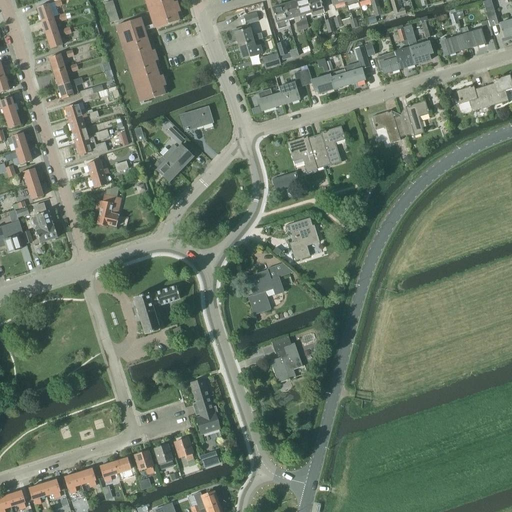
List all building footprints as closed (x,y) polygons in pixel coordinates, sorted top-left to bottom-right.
[(148,0),(158,28),(180,21),(173,0),(148,0)] [(308,0),(301,0),(296,2),(300,16),(299,17),(300,22),(301,22),(304,30),(308,29),(305,21),(304,15),(311,13),(312,13),(308,0)] [(320,0),(308,0),(312,13),(311,13),(312,17),(324,13),(320,0)] [(381,16),(376,0),(369,0),(372,7),(373,7),(376,17),(381,16)] [(396,0),(390,0),(395,16),(395,17),(405,15),(403,10),(403,9),(399,10),(396,0)] [(296,2),(284,5),(288,20),(299,17),(300,16),(296,2)] [(49,4),(37,8),(42,22),(53,18),(49,4)] [(284,5),(272,9),(279,30),(290,26),(288,20),(284,5)] [(490,27),(498,25),(494,11),(486,13),(490,27)] [(458,24),(455,14),(451,15),(449,16),(451,26),(458,24)] [(64,15),(58,17),(59,21),(60,22),(60,23),(63,21),(66,21),(64,15)] [(256,15),(245,19),(246,25),(258,22),(256,15)] [(53,18),(42,22),(46,35),(57,32),(55,23),(59,21),(58,17),(53,18)] [(340,17),(334,19),(337,29),(342,27),(351,24),(350,21),(349,19),(341,21),(340,17)] [(165,95),(145,31),(141,18),(119,25),(143,102),(165,95)] [(351,21),(350,21),(351,24),(352,29),(358,27),(356,19),(351,21)] [(331,20),(325,22),(328,33),(334,32),(331,20)] [(504,38),(511,35),(511,20),(499,24),(504,38)] [(300,22),(295,24),(297,32),(304,30),(301,22),(300,22)] [(487,22),(481,24),(485,38),(491,36),(487,22)] [(426,38),(433,36),(429,23),(422,25),(426,38)] [(71,34),(69,30),(69,28),(62,30),(64,36),(71,34)] [(428,42),(415,46),(410,28),(403,30),(407,41),(406,41),(408,49),(409,48),(411,54),(414,66),(430,61),(428,55),(432,54),(428,42)] [(485,44),(480,30),(468,34),(466,28),(460,30),(462,36),(466,50),(485,44)] [(240,29),(231,32),(234,41),(236,40),(238,47),(253,42),(252,42),(262,39),(260,34),(259,35),(251,37),(249,29),(241,31),(240,29)] [(400,43),(406,41),(407,41),(403,30),(396,32),(400,43)] [(57,32),(46,35),(50,49),(62,46),(59,36),(58,32),(57,32)] [(444,57),(466,50),(462,36),(445,41),(445,39),(439,40),(444,57)] [(253,42),(238,47),(242,59),(261,54),(259,46),(254,47),(253,42)] [(283,61),(292,58),(290,53),(287,54),(284,43),(278,44),(283,61)] [(365,46),(368,57),(375,56),(371,44),(365,46)] [(363,47),(354,49),(357,61),(358,64),(359,64),(361,70),(369,67),(363,47)] [(399,70),(414,66),(411,54),(409,48),(408,49),(394,53),(399,70)] [(67,59),(73,57),(72,51),(65,53),(67,59)] [(384,75),(399,70),(394,53),(375,59),(379,72),(382,71),(384,75)] [(53,72),(65,69),(60,55),(49,58),(53,72)] [(276,55),(262,59),(265,69),(279,65),(276,55)] [(358,64),(344,68),(344,70),(345,74),(349,86),(364,81),(361,70),(359,64),(358,64)] [(78,71),(76,65),(70,67),(71,73),(78,71)] [(57,86),(69,82),(65,69),(53,72),(57,86)] [(308,70),(301,72),(305,86),(312,84),(314,92),(317,91),(318,95),(333,90),(329,76),(322,78),(311,81),(308,70)] [(343,71),(329,75),(329,76),(333,90),(349,86),(345,74),(344,70),(343,71)] [(296,83),(278,88),(280,94),(284,106),(299,101),(295,89),(298,89),(305,86),(301,72),(298,73),(295,74),(293,74),(296,83)] [(505,91),(511,89),(511,81),(510,75),(493,81),(494,84),(484,87),(490,107),(508,102),(505,91)] [(0,93),(9,90),(4,76),(0,77),(0,93)] [(73,96),(73,95),(78,93),(75,86),(83,84),(81,79),(69,82),(57,86),(62,100),(73,96)] [(484,87),(475,90),(474,86),(456,92),(460,105),(469,102),(472,112),(490,107),(484,87)] [(82,97),(94,94),(92,88),(80,92),(82,97)] [(260,100),(258,101),(261,112),(284,106),(280,94),(271,97),(270,91),(258,94),(260,100)] [(94,94),(82,97),(84,103),(99,98),(97,92),(94,94)] [(0,102),(4,115),(16,112),(11,98),(0,101),(0,102)] [(419,117),(429,114),(425,101),(405,107),(407,114),(400,116),(406,136),(413,134),(414,137),(424,133),(419,117)] [(89,114),(93,113),(92,110),(85,112),(85,110),(80,111),(78,104),(65,108),(68,120),(85,115),(85,116),(89,114)] [(191,129),(212,123),(208,108),(181,117),(185,129),(190,127),(191,129)] [(400,116),(393,118),(391,111),(371,117),(375,131),(385,128),(390,144),(400,141),(399,138),(406,136),(400,116)] [(9,129),(20,126),(16,112),(4,115),(9,129)] [(89,114),(90,120),(99,118),(97,112),(93,113),(89,114)] [(86,118),(85,116),(85,115),(68,120),(72,132),(85,128),(82,119),(86,118)] [(335,143),(345,140),(341,127),(321,133),(323,140),(316,142),(324,168),(331,165),(331,166),(341,162),(335,143)] [(92,137),(88,138),(85,128),(72,132),(75,144),(93,139),(108,134),(108,135),(112,134),(111,130),(107,131),(106,130),(95,134),(95,135),(92,136),(92,137)] [(171,128),(167,133),(179,145),(183,140),(171,128)] [(137,143),(144,141),(140,129),(134,131),(137,143)] [(16,151),(27,147),(23,133),(11,137),(11,138),(7,139),(9,145),(13,144),(16,151)] [(316,142),(309,144),(307,137),(287,143),(293,162),(303,159),(307,173),(317,170),(317,169),(324,168),(316,142)] [(104,143),(95,146),(93,139),(75,144),(79,156),(90,153),(91,156),(107,152),(104,143)] [(173,146),(162,157),(166,161),(178,173),(193,157),(181,146),(177,149),(173,146)] [(27,147),(16,151),(20,165),(32,161),(27,147)] [(162,157),(155,165),(159,169),(157,171),(169,182),(172,179),(174,180),(178,175),(177,173),(178,173),(166,161),(162,157)] [(107,169),(103,170),(100,160),(87,164),(91,176),(108,171),(107,169)] [(27,186),(39,183),(34,169),(23,172),(27,186)] [(107,185),(104,175),(109,174),(108,171),(91,176),(94,189),(107,185)] [(295,173),(271,180),(275,194),(285,191),(292,188),(293,188),(299,186),(299,184),(295,173)] [(32,200),(43,197),(39,183),(27,186),(32,200)] [(118,215),(122,199),(104,195),(102,202),(98,201),(96,211),(100,212),(97,225),(107,227),(108,225),(116,227),(119,216),(118,215)] [(17,204),(12,206),(13,211),(18,209),(25,207),(24,202),(17,204)] [(52,226),(48,212),(46,212),(43,204),(34,207),(37,217),(33,218),(32,221),(33,225),(36,226),(34,229),(35,232),(36,231),(41,230),(52,226)] [(18,218),(29,214),(27,208),(16,212),(18,218)] [(7,223),(17,219),(14,211),(4,214),(7,223)] [(314,225),(312,226),(310,218),(289,225),(291,233),(294,232),(297,241),(290,243),(296,261),(310,256),(307,246),(319,242),(314,225)] [(6,226),(0,228),(0,244),(5,243),(8,254),(21,250),(17,237),(17,236),(22,235),(18,222),(6,226)] [(41,230),(36,231),(40,243),(57,238),(53,226),(52,226),(41,230)] [(26,244),(32,242),(28,231),(22,233),(26,244)] [(267,271),(247,278),(253,296),(248,297),(254,315),(270,310),(265,292),(273,289),(275,296),(284,293),(279,278),(293,273),(282,264),(273,268),(266,270),(267,271)] [(152,308),(180,300),(176,287),(148,296),(148,294),(134,298),(145,335),(159,331),(152,308)] [(302,367),(294,343),(291,344),(288,337),(272,343),(275,354),(280,353),(281,357),(270,361),(278,383),(286,381),(287,382),(290,381),(290,379),(296,377),(293,370),(302,367)] [(203,379),(190,383),(196,402),(201,418),(196,419),(201,435),(220,429),(217,420),(219,419),(215,407),(212,408),(208,394),(206,388),(206,386),(203,379)] [(193,460),(191,454),(192,454),(187,439),(174,443),(179,458),(185,456),(187,462),(193,460)] [(159,464),(172,460),(167,445),(155,449),(159,464)] [(147,451),(134,455),(139,471),(145,469),(147,474),(153,472),(151,467),(152,467),(147,451)] [(216,456),(202,461),(204,468),(218,464),(216,456)] [(127,458),(113,462),(117,474),(123,472),(125,478),(131,476),(129,470),(131,469),(127,458)] [(113,462),(99,466),(103,478),(105,484),(111,482),(110,476),(117,474),(113,462)] [(92,469),(78,473),(82,485),(88,483),(89,489),(96,487),(94,481),(96,480),(92,469)] [(78,473),(64,478),(68,489),(70,495),(76,493),(74,487),(78,486),(80,485),(81,485),(82,485),(78,473)] [(57,480),(43,484),(46,496),(52,494),(54,500),(60,498),(59,492),(60,492),(57,480)] [(43,484),(29,489),(32,500),(34,506),(41,504),(39,498),(46,496),(43,484)] [(98,499),(104,497),(100,487),(95,489),(98,499)] [(21,491),(7,495),(11,507),(17,505),(19,511),(26,509),(24,503),(25,503),(21,491)] [(200,493),(193,496),(197,506),(198,505),(200,510),(205,508),(218,503),(218,502),(217,497),(216,497),(214,491),(202,496),(201,496),(200,493)] [(7,495),(0,497),(0,511),(4,511),(4,509),(11,507),(7,495)] [(221,511),(221,509),(220,509),(218,503),(205,508),(200,510),(194,511),(221,511)]
